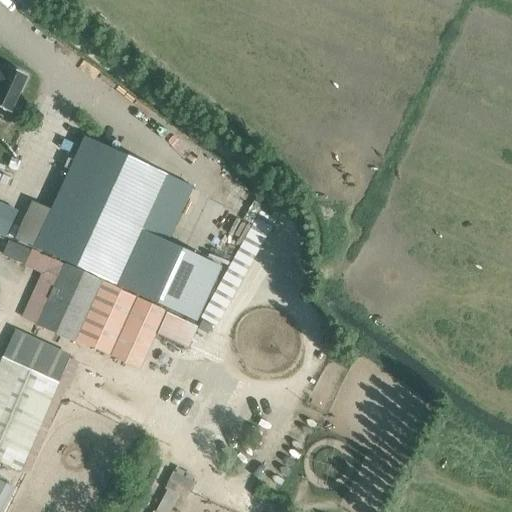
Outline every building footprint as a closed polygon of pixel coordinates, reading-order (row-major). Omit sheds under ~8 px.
[(9,68),(0,63),(0,105),(11,110),(24,81),(7,73),(9,68)] [(84,137),(33,247),(199,324),(226,266),(167,239),(182,206),(191,186),(84,137)] [(30,250),(25,261),(48,271),(26,319),(37,324),(37,323),(75,340),(144,371),(170,313),(64,265),(64,266),(30,250)] [(2,357),(0,361),(0,461),(20,471),(69,358),(13,333),(4,354),(56,378),(54,381),(2,357)] [(310,478),(317,485),(326,488),(336,488),(344,484),(351,478),(354,469),(355,460),(351,452),(345,445),(337,441),(329,440),(319,442),(311,449),(306,458),(306,469),(310,478)] [(168,511),(176,494),(188,499),(198,475),(167,463),(146,511),(168,511)] [(0,479),(0,511),(1,511),(13,485),(0,479)]
